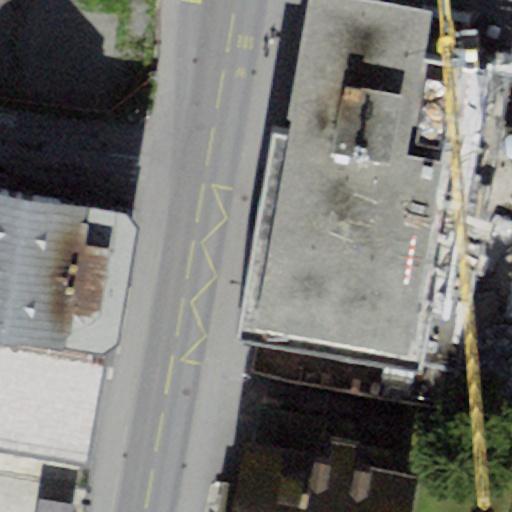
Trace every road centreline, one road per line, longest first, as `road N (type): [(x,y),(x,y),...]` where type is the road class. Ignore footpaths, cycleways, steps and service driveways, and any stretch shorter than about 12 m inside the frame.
road 1 (secondary): [(206,158),(144,511)]
road 2 (residential): [(206,158),(0,126)]
road 3 (secondary): [(234,0),(206,158)]
